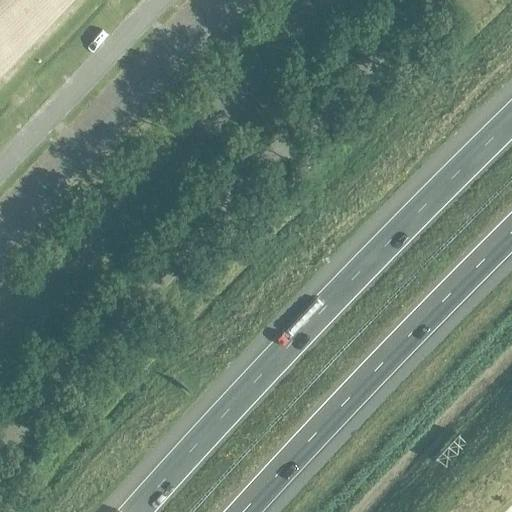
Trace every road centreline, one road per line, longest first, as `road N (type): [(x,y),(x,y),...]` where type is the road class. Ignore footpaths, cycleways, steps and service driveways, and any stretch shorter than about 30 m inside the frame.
road 1 (motorway): [(511,118),(258,378),(141,511)]
road 2 (motorway): [(244,511),(511,232)]
